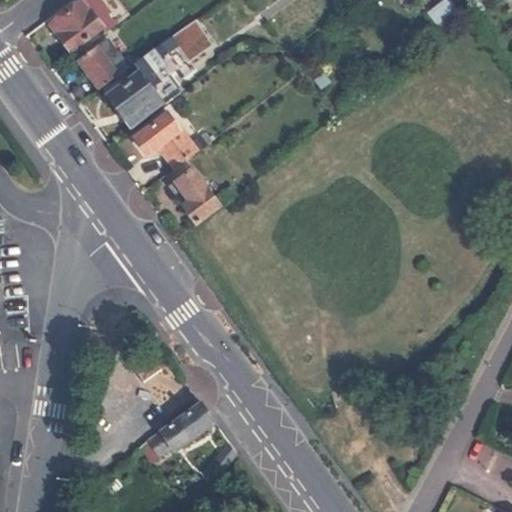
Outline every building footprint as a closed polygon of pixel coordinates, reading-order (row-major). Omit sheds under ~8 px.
[(100,27),(104,33),(115,25),(108,15),(99,22),(83,0),(52,23),(71,49),(100,27)] [(100,0),(83,0),(99,22),(108,15),(110,13),(100,0)] [(448,0),(447,0),(431,12),(440,24),(448,18),(457,11),(448,0)] [(457,11),(448,18),(451,22),(460,15),(457,11)] [(100,86),(117,74),(112,67),(121,60),(108,40),(80,60),(100,86)] [(158,95),(151,85),(140,71),(109,93),(127,117),(158,95)] [(125,119),(131,127),(181,91),(167,74),(151,85),(158,95),(127,117),(125,119)] [(159,146),(175,167),(212,139),(206,131),(189,143),(167,112),(133,137),(146,154),(159,146)] [(169,185),(196,222),(220,204),(222,206),(238,193),(232,184),(215,196),(193,167),(169,185)] [(160,357),(142,370),(147,377),(165,364),(160,357)] [(165,364),(147,377),(149,379),(167,367),(165,364)] [(193,380),(191,382),(201,397),(205,394),(193,380)] [(201,397),(191,382),(188,383),(199,398),(201,397)] [(85,406),(92,407),(94,396),(95,391),(96,390),(88,389),(85,406)] [(205,402),(153,440),(163,454),(177,445),(181,451),(220,423),(205,402)] [(214,474),(243,455),(236,446),(208,465),(214,474)]
